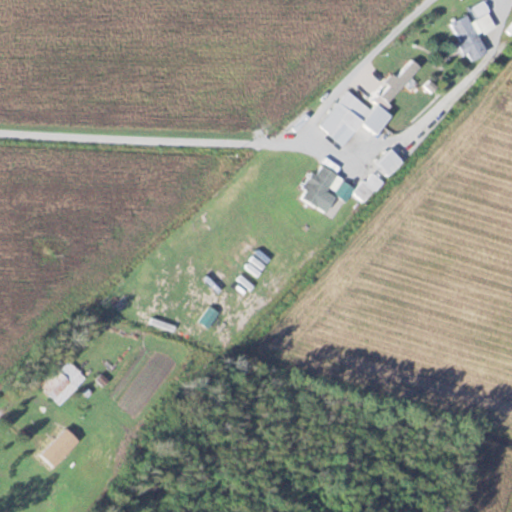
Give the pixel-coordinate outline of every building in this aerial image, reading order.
[(448,24),(468,62),(487,52),(478,35),(494,27),(487,13),(469,22),(465,15),(448,24)] [(378,94),(385,101),(419,68),(412,60),(378,94)] [(362,123),(342,100),(317,121),(338,144),(362,123)] [(374,162),(388,176),(402,162),(388,148),(374,162)] [(298,198),(317,208),(335,174),(317,163),(298,198)] [(40,387),(53,399),(70,382),(57,369),(40,387)]
